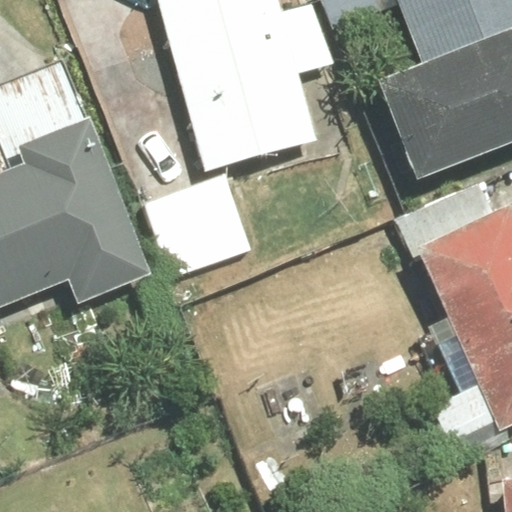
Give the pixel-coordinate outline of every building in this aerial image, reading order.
[(280,0),(156,0),(205,174),(320,143),(280,0)] [(511,0),(395,0),(420,61),(377,78),(416,178),(511,140),(511,0)] [(25,167),(0,176),(0,310),(69,285),(76,304),(151,276),(92,120),(18,148),(25,167)] [(249,257),(218,174),(129,208),(160,291),(249,257)] [(511,210),(509,203),(416,244),(499,433),(511,427),(511,210)] [(511,511),(511,475),(499,476),(502,511),(511,511)]
